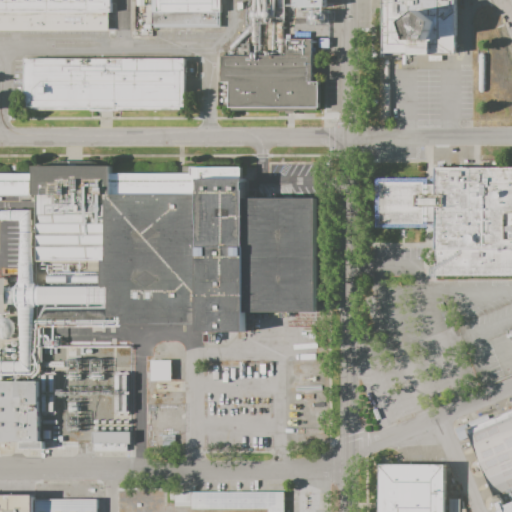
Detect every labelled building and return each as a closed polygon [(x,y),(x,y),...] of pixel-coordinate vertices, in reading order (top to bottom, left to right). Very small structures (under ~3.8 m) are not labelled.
[(0,0),(112,0),(112,14),(110,14),(110,33),(0,33),(0,0)] [(156,0),(156,14),(153,14),(153,30),(222,30),(221,0),(156,0)] [(295,0),(295,10),(325,10),(325,0),(295,0)] [(382,0),(382,55),(453,55),(453,0),(382,0)] [(223,58),(223,83),(230,83),(230,109),(319,110),(319,85),(312,85),(313,42),(286,41),(286,59),(223,58)] [(26,62),(184,62),(184,110),(25,109),(26,62)] [(511,274),(511,160),(438,160),(438,174),(380,174),(380,218),(435,218),(435,275),(511,274)] [(244,315),(244,335),(199,335),(199,328),(125,328),(125,320),(42,321),(42,310),(42,289),(104,289),(104,264),(40,264),(41,197),(36,198),(36,175),(35,169),(112,169),(112,177),(194,177),(193,171),(246,170),(246,201),(317,201),(318,314),(244,315)] [(0,198),(36,198),(36,175),(0,175),(0,198)] [(0,279),(6,279),(6,290),(13,290),(18,285),(18,226),(0,226),(0,209),(36,209),(36,285),(42,289),(42,310),(35,311),(36,377),(0,377),(0,363),(19,363),(19,310),(16,307),(6,307),(6,315),(0,315),(0,279)] [(487,334),(511,323),(511,367),(502,372),(487,334)] [(149,381),(170,380),(169,360),(148,361),(149,381)] [(0,383),(0,444),(21,444),(21,451),(42,451),(42,446),(38,446),(37,383),(0,383)] [(511,511),(511,403),(467,422),(504,511),(511,511)] [(92,451),(128,452),(128,432),(93,431),(92,451)] [(380,511),(380,454),(448,454),(447,511),(380,511)] [(0,511),(0,485),(102,485),(102,511),(0,511)] [(129,503),(129,511),(290,511),(290,500),(129,503)]
